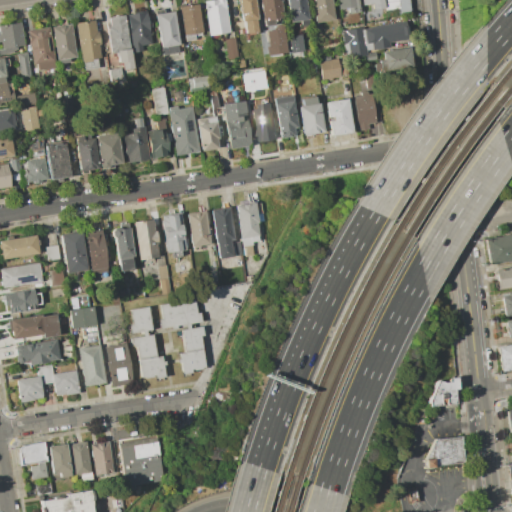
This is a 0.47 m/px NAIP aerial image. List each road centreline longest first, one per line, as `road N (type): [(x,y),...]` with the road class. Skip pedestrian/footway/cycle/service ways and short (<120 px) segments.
road 1 (residential): [(453,140),(0,213)]
road 2 (tertiary): [(481,397),(437,0)]
road 3 (motorway): [(372,211),(299,353),(258,466)]
road 4 (motorway): [(327,489),(370,374),(421,272)]
road 5 (motorway): [(484,52),(372,211)]
road 6 (residential): [(189,399),(0,431)]
road 7 (motorway): [(421,272),(505,144)]
